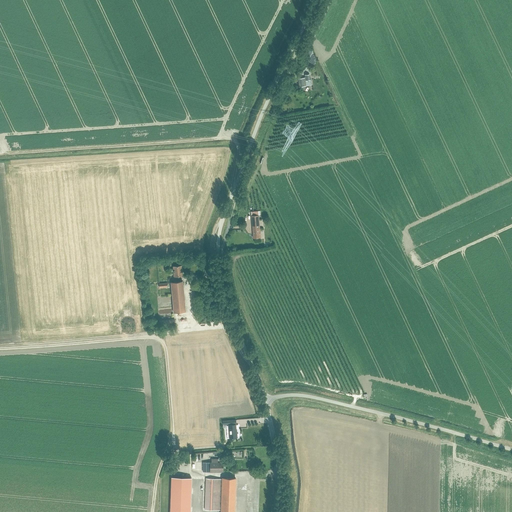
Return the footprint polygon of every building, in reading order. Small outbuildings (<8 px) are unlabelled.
[(309,47),(303,59),(308,61),(312,52),(309,47)] [(299,87),(300,87),(301,91),(308,90),(307,81),(310,80),(309,75),(305,76),(306,78),(298,79),(299,87)] [(258,215),(251,216),(253,238),(258,238),(258,237),(259,237),(259,234),(258,234),(257,229),(259,229),(258,215)] [(172,271),(174,271),(174,276),(182,275),(181,265),(173,266),(173,268),(172,269),(172,271)] [(185,311),(183,281),(171,282),(173,312),(185,311)] [(175,326),(174,318),(159,320),(160,327),(175,326)] [(235,424),(236,423),(236,420),(223,421),(223,424),(228,424),(228,425),(229,438),(237,437),(236,433),(235,425),(235,424)] [(212,462),(203,462),(203,471),(223,471),(223,462),(217,462),(217,459),(214,459),(214,461),(212,461),(212,462)] [(189,511),(191,477),(171,476),(169,511),(189,511)] [(234,511),(236,478),(222,477),(220,511),(234,511)] [(219,510),(221,478),(206,478),(204,510),(219,510)]
